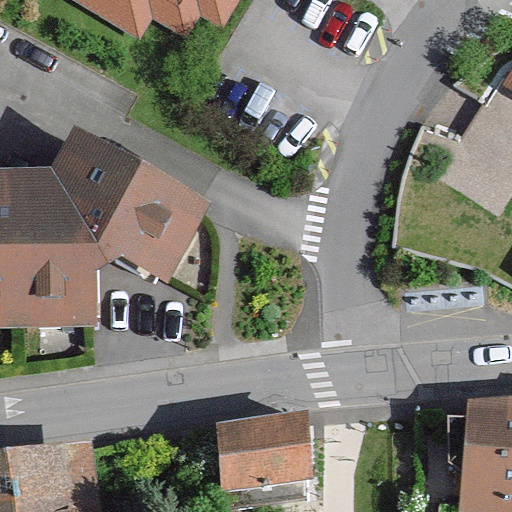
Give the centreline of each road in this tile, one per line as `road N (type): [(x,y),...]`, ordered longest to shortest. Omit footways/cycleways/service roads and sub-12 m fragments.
road 1 (residential): [(350,378),(349,238),(358,192),(389,109),(440,22)]
road 2 (residential): [(350,378),(0,425)]
road 3 (residential): [(511,365),(350,378)]
